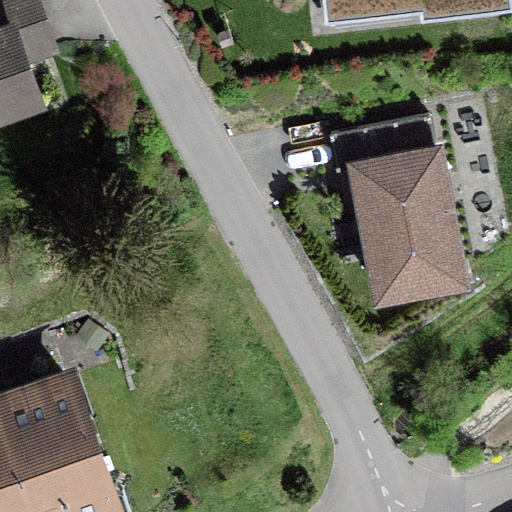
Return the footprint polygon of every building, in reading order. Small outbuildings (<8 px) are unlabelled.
[(0,0),(0,116),(47,100),(40,79),(32,57),(59,47),(42,0),(0,0)] [(511,0),(323,0),(325,14),(419,4),(420,16),(511,5),(511,0)] [(217,29),(222,42),(235,37),(230,25),(217,29)] [(439,108),(328,127),(335,165),(349,163),(351,180),(372,297),(469,281),(439,108)] [(0,380),(0,511),(129,511),(75,355),(0,380)]
